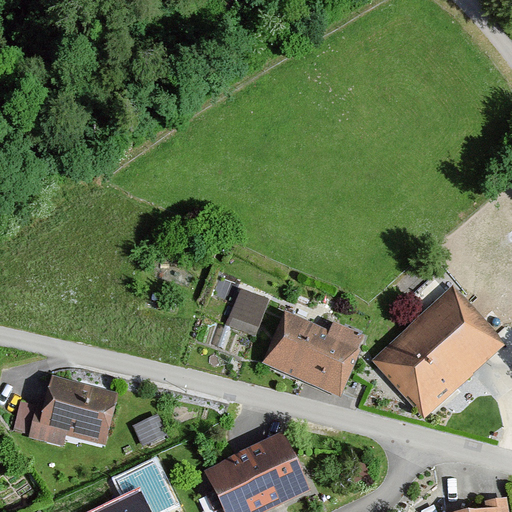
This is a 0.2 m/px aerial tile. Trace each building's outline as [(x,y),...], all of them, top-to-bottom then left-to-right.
[(243,285),(227,322),(257,334),(272,297),(243,285)] [(428,422),(511,347),(459,290),(376,364),(428,422)] [(344,402),(365,347),(289,317),(267,372),(344,402)] [(110,450),(124,399),(53,380),(40,431),(110,450)] [(135,421),(143,442),(167,433),(159,412),(135,421)] [(226,511),(276,511),(315,494),(288,435),(208,472),(226,511)] [(122,499),(91,511),(160,511),(177,505),(156,458),(113,477),(122,499)] [(511,511),(511,494),(452,505),(452,511),(511,511)]
